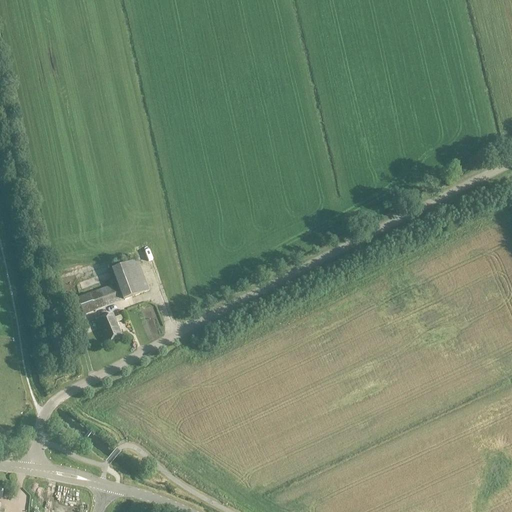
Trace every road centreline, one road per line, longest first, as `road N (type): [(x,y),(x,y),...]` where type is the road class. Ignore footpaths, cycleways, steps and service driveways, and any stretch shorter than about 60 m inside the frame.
road 1 (unclassified): [(38,445),(46,408),(65,392),(511,162)]
road 2 (track): [(65,392),(0,108)]
